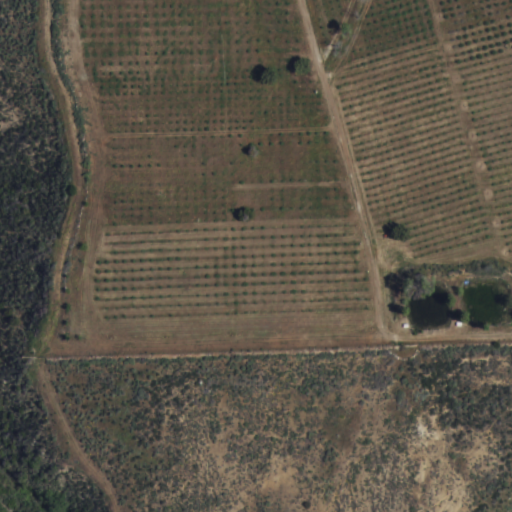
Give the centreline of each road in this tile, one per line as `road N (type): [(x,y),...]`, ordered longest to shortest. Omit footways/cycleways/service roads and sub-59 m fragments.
road 1 (track): [(44,0),(85,165),(47,356)]
road 2 (track): [(47,356),(126,511)]
